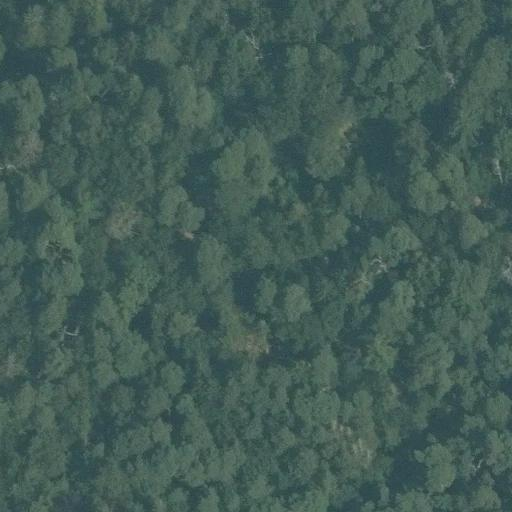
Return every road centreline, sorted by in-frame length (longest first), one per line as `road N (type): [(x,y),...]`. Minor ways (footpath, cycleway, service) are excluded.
road 1 (track): [(511,329),(430,396),(387,454),(302,511)]
road 2 (track): [(0,320),(136,511)]
